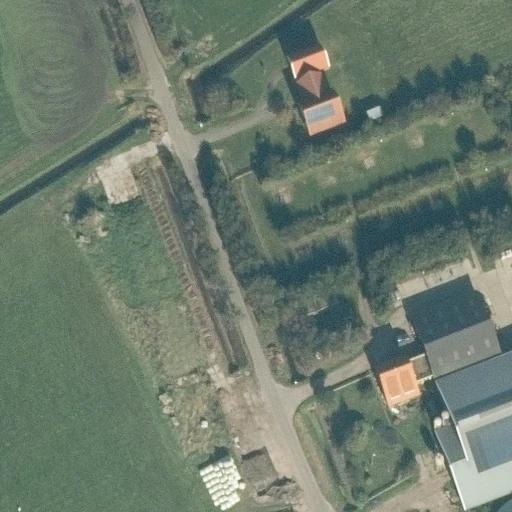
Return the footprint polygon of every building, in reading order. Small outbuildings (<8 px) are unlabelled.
[(287,64),(295,83),(328,70),(321,51),(287,64)] [(320,81),(297,90),(304,108),(299,109),(310,139),(343,127),(332,97),(327,99),(320,81)] [(302,308),(307,320),(338,308),(334,296),(302,308)] [(411,322),(426,362),(434,384),(453,433),(436,440),(463,511),(465,511),(511,494),(511,377),(507,379),(476,298),(411,322)] [(434,384),(426,362),(408,369),(406,364),(374,376),(389,414),(420,402),(416,390),(434,384)] [(511,511),(511,503),(509,505),(504,508),(499,511),(511,511)]
